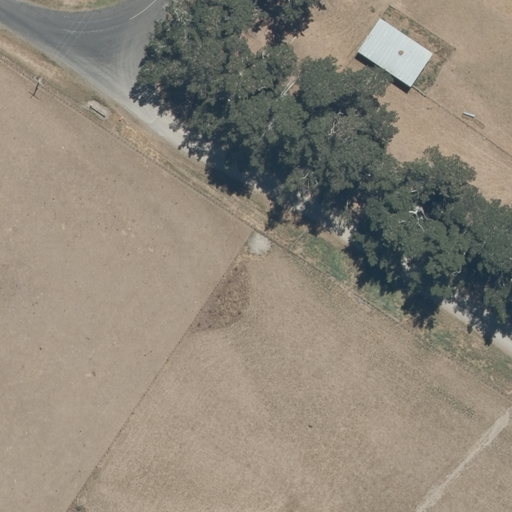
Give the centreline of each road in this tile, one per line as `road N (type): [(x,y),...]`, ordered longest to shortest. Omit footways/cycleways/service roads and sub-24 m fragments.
road 1 (residential): [(106,80),(511,347)]
road 2 (residential): [(0,9),(106,80)]
